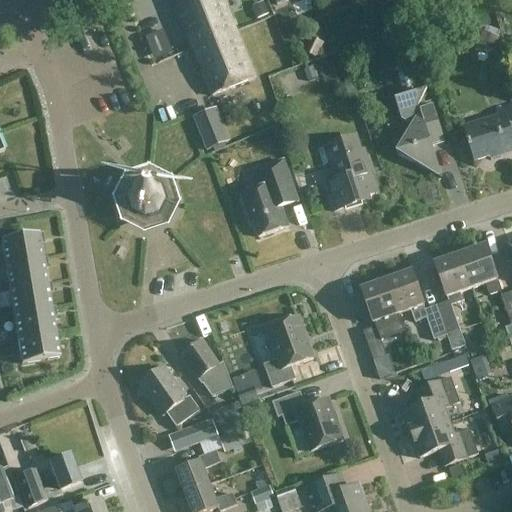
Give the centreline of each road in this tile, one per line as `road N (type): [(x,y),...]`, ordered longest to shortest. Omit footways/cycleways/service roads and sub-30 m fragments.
road 1 (residential): [(408,511),(318,263)]
road 2 (residential): [(95,334),(318,263)]
road 3 (residential): [(318,263),(511,201)]
road 4 (residential): [(71,195),(56,91),(19,6)]
road 5 (residential): [(95,334),(71,195)]
road 6 (residential): [(148,511),(105,383)]
